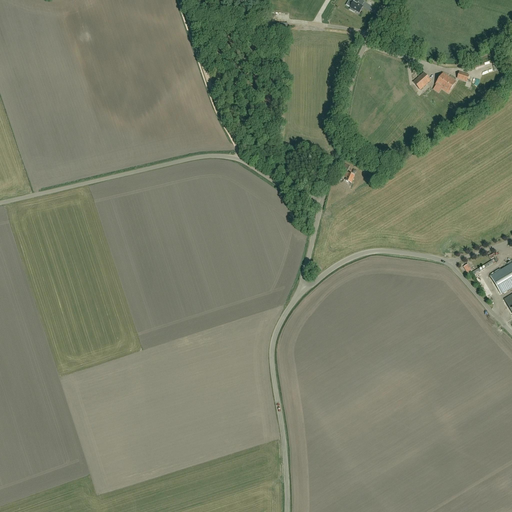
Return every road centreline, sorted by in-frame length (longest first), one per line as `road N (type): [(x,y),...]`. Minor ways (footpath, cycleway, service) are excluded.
road 1 (unclassified): [(0,204),(210,156),(238,159),(288,191),(322,201)]
road 2 (unclassified): [(286,511),(273,347),(302,291)]
road 3 (unclassified): [(322,201),(361,57),(391,0)]
road 4 (track): [(238,159),(180,0)]
road 5 (unclassified): [(302,291),(371,251),(449,264)]
